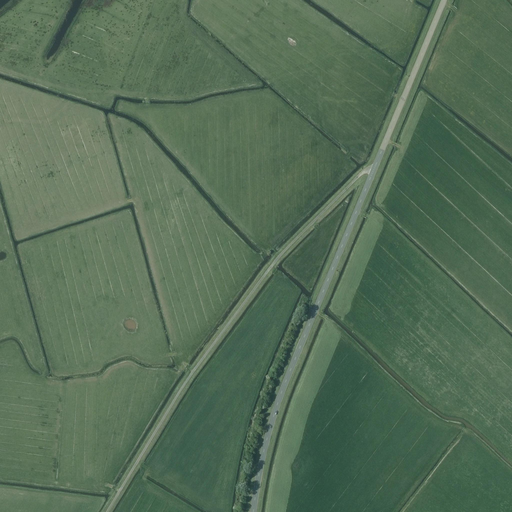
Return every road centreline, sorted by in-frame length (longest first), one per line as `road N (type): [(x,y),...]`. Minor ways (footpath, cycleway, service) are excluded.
road 1 (unclassified): [(106,511),(185,383),(277,258),(374,167)]
road 2 (secondary): [(252,511),(278,401),(374,167)]
road 3 (secondary): [(374,167),(444,0)]
